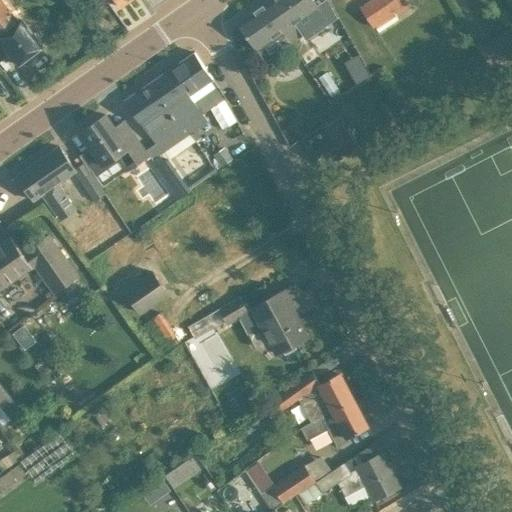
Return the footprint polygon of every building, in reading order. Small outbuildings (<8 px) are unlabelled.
[(0,0),(0,39),(7,48),(19,64),(43,46),(22,18),(26,15),(20,7),(13,12),(9,7),(16,2),(14,0),(0,0)] [(291,24),(273,0),(269,0),(238,22),(257,49),(283,31),(282,30),(291,24)] [(319,5),(315,0),(273,0),(291,24),(282,30),(283,31),(292,44),(305,34),(296,21),(319,5)] [(371,0),(361,7),(365,13),(375,28),(410,6),(405,0),(371,0)] [(490,64),(491,67),(511,53),(511,27),(479,48),(481,50),(465,60),(474,74),(490,64)] [(302,54),(310,66),(323,58),(315,45),(302,54)] [(187,127),(192,134),(209,122),(190,94),(213,78),(195,52),(149,83),(168,110),(176,104),(191,125),(187,127)] [(340,90),(327,72),(320,77),(332,96),(340,90)] [(191,190),(191,189),(186,183),(169,158),(168,158),(164,153),(192,134),(187,127),(191,125),(176,104),(168,110),(149,83),(125,100),(136,116),(155,143),(148,148),(159,164),(158,165),(156,166),(179,198),(191,190)] [(379,107),(386,119),(397,112),(390,100),(379,107)] [(159,164),(148,148),(147,149),(126,119),(115,127),(105,114),(79,132),(103,167),(117,157),(127,172),(150,155),(158,165),(159,164)] [(324,165),(357,145),(340,116),(321,128),(327,138),(313,147),(324,165)] [(17,175),(35,200),(43,195),(61,221),(78,209),(60,184),(78,171),(60,145),(17,175)] [(228,150),(216,158),(222,166),(233,158),(228,150)] [(186,183),(191,189),(217,171),(214,166),(186,183)] [(106,192),(91,171),(80,179),(94,200),(106,192)] [(25,252),(54,293),(80,274),(51,233),(25,252)] [(0,288),(32,266),(11,236),(0,243),(0,288)] [(140,273),(124,284),(113,292),(122,306),(131,300),(140,312),(152,304),(168,293),(153,271),(144,278),(140,273)] [(253,307),(262,324),(263,326),(256,332),(253,340),(256,347),(264,349),(271,347),(276,355),(285,350),(287,353),(296,348),(293,343),(308,336),(292,307),(303,301),(294,285),(268,298),(253,307)] [(247,303),(267,296),(264,286),(243,293),(247,303)] [(248,309),(241,297),(219,308),(219,309),(189,326),(195,338),(226,320),(228,324),(240,317),(249,312),(248,309)] [(161,312),(144,323),(153,337),(155,336),(161,345),(176,335),(161,312)] [(35,340),(24,325),(14,332),(25,347),(35,340)] [(299,398),(312,421),(332,411),(354,398),(340,372),(321,383),(313,371),(256,410),(265,422),(299,398)] [(252,411),(242,393),(220,405),(230,423),(252,411)] [(332,411),(312,421),(302,427),(308,439),(328,428),(338,446),(350,440),(348,436),(368,425),(354,398),(332,411)] [(11,419),(2,408),(0,410),(0,426),(0,427),(11,419)] [(0,487),(4,492),(44,462),(36,452),(0,477),(0,487)] [(345,462),(316,481),(323,492),(338,482),(345,495),(365,485),(373,500),(400,486),(382,452),(365,461),(355,466),(356,468),(351,471),(345,462)] [(272,510),(314,480),(305,465),(275,485),(261,494),(272,510)] [(175,487),(184,481),(175,468),(166,474),(175,487)] [(153,486),(161,497),(171,490),(163,479),(153,486)] [(314,498),(323,492),(316,481),(307,487),(314,498)] [(369,511),(373,510),(368,502),(361,506),(363,511),(369,511)]
